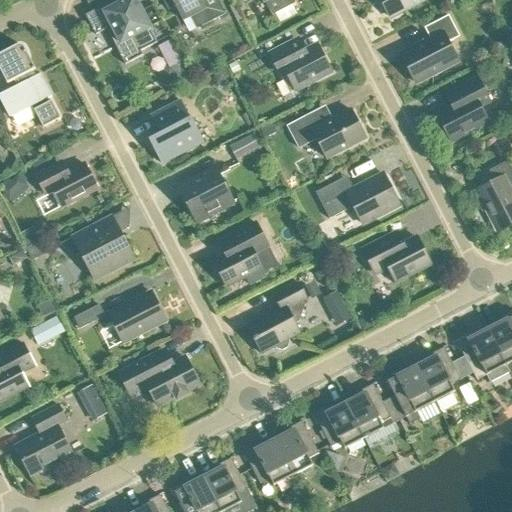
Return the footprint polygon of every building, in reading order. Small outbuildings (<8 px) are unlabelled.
[(156,44),(149,30),(150,29),(134,0),(128,0),(107,11),(105,6),(85,16),(95,36),(106,31),(125,66),(142,57),(140,52),(156,44)] [(161,0),(168,11),(174,7),(182,21),(190,17),(197,30),(225,15),(216,0),(161,0)] [(259,0),(262,5),(264,4),(271,17),(295,5),(292,0),(259,0)] [(379,0),(389,19),(425,0),(379,0)] [(424,29),(429,40),(416,47),(417,49),(400,58),(414,84),(430,75),(431,77),(458,63),(448,43),(459,38),(448,17),(424,29)] [(173,39),(162,44),(172,65),(183,60),(173,39)] [(289,81),(295,92),(330,74),(316,46),(302,54),(297,53),(293,43),(269,56),(282,82),(286,83),(289,81)] [(0,94),(0,99),(10,119),(31,108),(42,129),(60,120),(51,102),(47,104),(45,101),(51,98),(39,75),(33,78),(31,73),(35,71),(23,49),(22,48),(21,47),(20,47),(19,47),(18,47),(17,47),(0,55),(0,73),(6,85),(13,82),(16,87),(0,94)] [(240,72),(236,63),(228,67),(233,76),(240,72)] [(159,74),(166,87),(173,84),(176,88),(189,82),(179,64),(159,74)] [(224,68),(213,73),(216,80),(221,82),(228,79),(224,68)] [(480,109),(490,104),(477,79),(452,92),(459,104),(435,116),(450,145),(489,125),(480,109)] [(150,117),(159,135),(149,141),(162,165),(203,144),(190,119),(189,120),(180,102),(150,117)] [(316,112),(287,127),(298,149),(316,140),(326,160),(365,140),(350,111),(323,125),(316,112)] [(271,124),(259,131),(264,140),(276,134),(271,124)] [(229,148),(236,161),(261,148),(254,135),(229,148)] [(493,145),(499,159),(511,153),(511,152),(506,139),(493,145)] [(494,183),(475,193),(496,233),(509,226),(510,228),(511,226),(511,194),(510,192),(511,191),(511,168),(508,161),(488,172),(494,183)] [(52,192),(61,209),(97,190),(84,165),(67,174),(62,163),(35,177),(44,196),(52,192)] [(175,185),(197,225),(211,218),(210,216),(233,204),(215,168),(192,181),(190,177),(175,185)] [(29,189),(23,182),(25,180),(20,174),(10,182),(8,180),(0,186),(0,190),(12,204),(29,189)] [(315,194),(328,220),(352,208),(360,225),(399,205),(384,176),(358,189),(358,188),(347,193),(340,181),(315,194)] [(58,246),(59,246),(76,257),(80,255),(94,281),(134,261),(111,218),(58,246)] [(277,266),(256,225),(218,244),(225,258),(213,264),(226,288),(244,278),(249,287),(265,279),(263,273),(277,266)] [(361,251),(374,276),(387,269),(394,284),(430,265),(416,238),(403,245),(396,233),(361,251)] [(357,258),(352,247),(331,257),(335,268),(357,258)] [(13,267),(27,259),(23,253),(9,260),(13,267)] [(331,280),(325,270),(314,276),(317,281),(324,283),(331,280)] [(320,294),(313,280),(303,285),(311,299),(320,294)] [(298,323),(304,306),(302,302),(306,300),(298,284),(273,297),(280,309),(246,327),(261,355),(274,348),(275,350),(281,352),(287,349),(289,343),(288,341),(300,335),(295,325),(298,323)] [(328,294),(335,324),(352,320),(344,290),(328,294)] [(108,315),(123,344),(165,322),(150,293),(108,315)] [(55,313),(49,301),(37,307),(44,319),(55,313)] [(74,319),(79,330),(104,317),(98,306),(74,319)] [(505,321),(487,330),(511,376),(511,375),(511,312),(503,317),(505,321)] [(64,333),(57,318),(44,325),(51,339),(64,333)] [(373,327),(370,320),(366,319),(359,322),(363,331),(373,327)] [(511,376),(487,330),(468,340),(466,336),(455,341),(465,360),(472,374),(476,381),(485,376),(489,383),(509,373),(511,376)] [(0,401),(28,387),(21,374),(35,366),(23,345),(0,357),(0,401)] [(434,358),(416,367),(434,403),(454,393),(451,386),(460,381),(452,366),(443,348),(432,354),(434,358)] [(119,375),(130,397),(147,388),(157,407),(174,398),(176,401),(188,395),(186,392),(198,386),(184,359),(172,365),(165,351),(119,375)] [(466,378),(472,374),(465,360),(459,363),(466,378)] [(460,381),(466,378),(459,363),(452,366),(460,381)] [(394,396),(387,399),(399,422),(405,418),(409,425),(419,420),(416,413),(434,403),(416,367),(397,377),(395,373),(384,378),(394,396)] [(95,420),(111,413),(96,382),(80,390),(95,420)] [(363,395),(345,404),(364,440),(399,422),(387,399),(381,403),(372,385),(361,390),(363,395)] [(114,402),(111,410),(119,413),(121,408),(118,403),(114,402)] [(364,440),(345,404),(326,414),(324,410),(313,415),(331,448),(340,443),(344,450),(364,440)] [(39,435),(14,448),(30,477),(38,473),(41,474),(48,470),(49,467),(72,455),(57,427),(66,422),(58,406),(31,420),(39,435)] [(292,432),(274,441),(293,477),(312,467),(309,460),(318,455),(301,422),(290,427),(292,432)] [(293,477),(274,441),(255,451),(253,447),(242,452),(260,485),(269,480),(273,487),(293,477)] [(247,492),(230,459),(219,464),(222,468),(203,478),(220,511),(225,511),(241,504),(245,511),(251,511),(257,509),(247,492)] [(220,511),(203,478),(184,488),(182,483),(172,489),(183,511),(220,511)] [(151,505),(137,511),(167,511),(159,495),(148,501),(151,505)]
